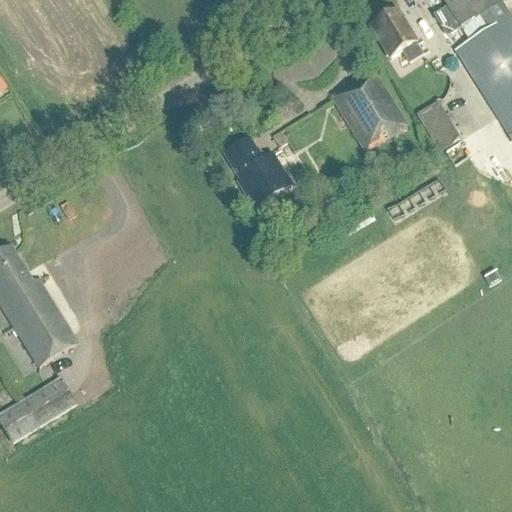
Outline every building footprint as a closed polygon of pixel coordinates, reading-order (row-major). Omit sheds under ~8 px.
[(460,33),(475,23),(484,37),(456,55),(511,144),(511,24),(501,7),(511,0),(437,0),(447,14),(434,21),(447,42),(461,33),(460,33)] [(396,16),(370,31),(390,64),(401,57),(409,69),(422,61),(415,48),(396,16)] [(314,61),(300,65),(303,79),(318,76),(314,61)] [(373,77),(331,104),(365,157),(407,131),(373,77)] [(456,98),(443,106),(464,138),(477,130),(456,98)] [(418,120),(426,134),(445,123),(436,109),(418,120)] [(458,145),(445,123),(426,134),(439,156),(458,145)] [(239,189),(250,208),(254,215),(291,193),(286,185),(272,162),(265,167),(264,165),(262,167),(249,146),(225,160),(242,188),(239,189)] [(332,228),(354,215),(348,204),(340,208),(330,191),(315,199),(332,228)] [(399,210),(405,222),(437,207),(431,195),(399,210)] [(159,230),(115,261),(130,283),(175,252),(159,230)] [(12,254),(0,261),(0,299),(0,300),(0,311),(39,375),(78,350),(38,285),(33,288),(12,254)] [(76,411),(60,386),(0,422),(0,430),(12,450),(76,411)]
